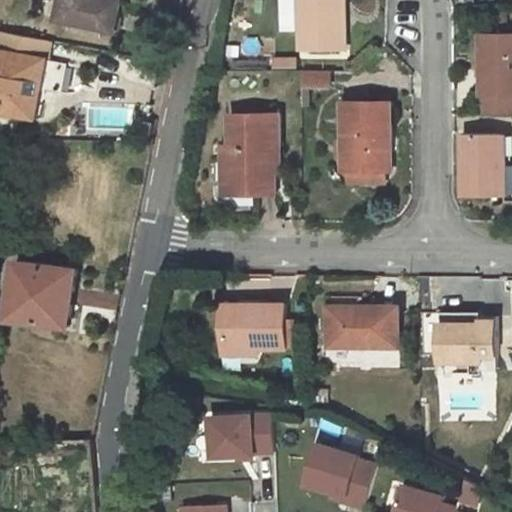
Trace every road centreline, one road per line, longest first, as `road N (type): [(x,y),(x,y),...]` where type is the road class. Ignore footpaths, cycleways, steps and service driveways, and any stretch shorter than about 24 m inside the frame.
road 1 (unclassified): [(156,242),(432,246)]
road 2 (unclassified): [(156,242),(117,434),(119,511)]
road 3 (unclassified): [(204,0),(156,242)]
road 4 (residential): [(432,246),(435,0)]
